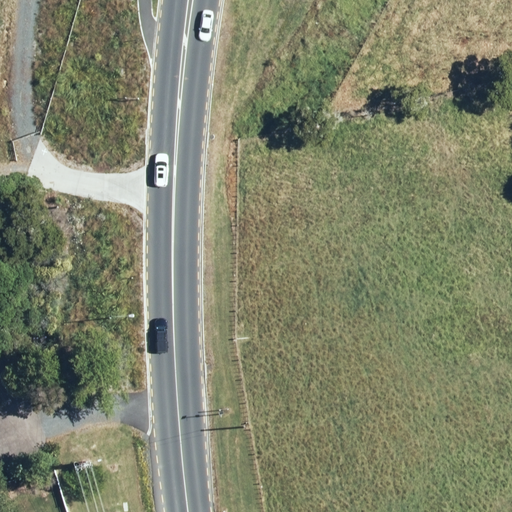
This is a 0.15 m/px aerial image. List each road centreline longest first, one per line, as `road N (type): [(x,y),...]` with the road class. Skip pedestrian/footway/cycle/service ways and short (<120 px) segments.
road 1 (secondary): [(190,83),(176,511)]
road 2 (track): [(187,186),(107,182),(54,166),(30,130),(18,83),(23,0)]
